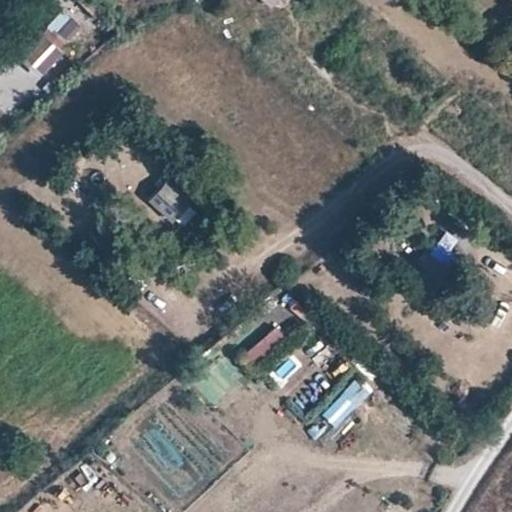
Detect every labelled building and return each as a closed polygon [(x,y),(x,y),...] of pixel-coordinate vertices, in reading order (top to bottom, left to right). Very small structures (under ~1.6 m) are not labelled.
[(84,25),(81,22),(90,14),(83,6),(73,15),(56,0),(54,0),(42,14),(69,40),(84,25)] [(0,42),(0,63),(19,54),(11,37),(0,42)] [(148,198),(169,220),(189,199),(167,177),(148,198)] [(445,226),(430,247),(446,258),(461,237),(445,226)] [(250,361),(283,334),(272,321),(239,348),(250,361)] [(192,385),(217,406),(247,370),(222,350),(192,385)] [(366,356),(356,363),(368,381),(378,374),(366,356)] [(338,390),(320,409),(345,431),(362,413),(338,390)]
